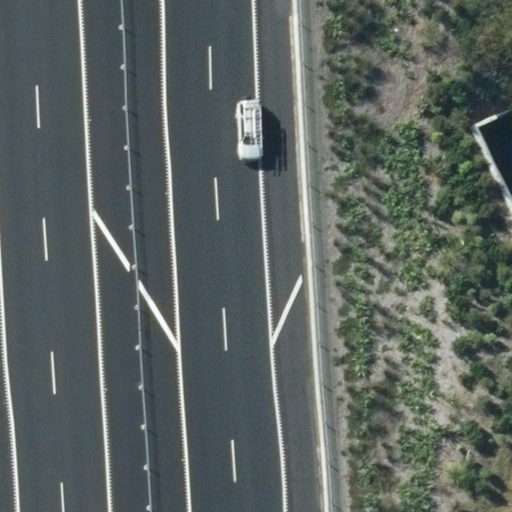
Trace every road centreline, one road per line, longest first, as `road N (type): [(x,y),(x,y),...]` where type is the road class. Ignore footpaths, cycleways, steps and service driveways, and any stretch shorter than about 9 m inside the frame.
road 1 (motorway): [(59,511),(35,0)]
road 2 (motorway): [(221,0),(245,511)]
